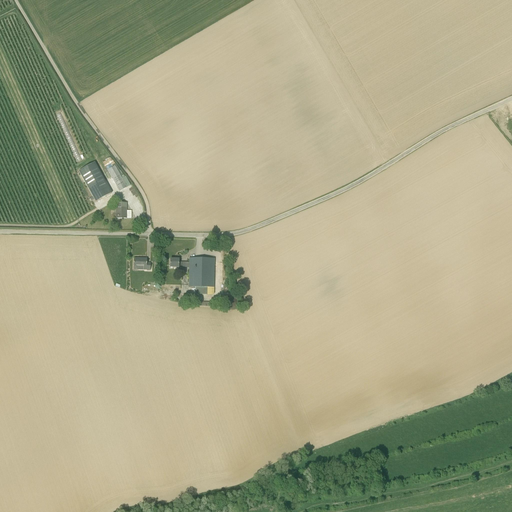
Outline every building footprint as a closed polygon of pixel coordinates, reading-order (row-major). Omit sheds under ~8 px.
[(112,158),(104,162),(108,169),(115,165),(112,158)] [(96,202),(111,194),(94,163),(79,171),(96,202)] [(119,191),(127,187),(115,166),(108,170),(119,191)] [(116,219),(127,219),(127,203),(116,203),(116,219)] [(214,288),(214,259),(189,258),(189,263),(189,268),(189,287),(214,288)] [(150,270),(150,264),(147,264),(147,259),(134,259),(134,267),(133,270),(150,270)] [(179,267),(189,268),(189,263),(179,262),(179,260),(170,259),(170,268),(179,268),(179,267)]
